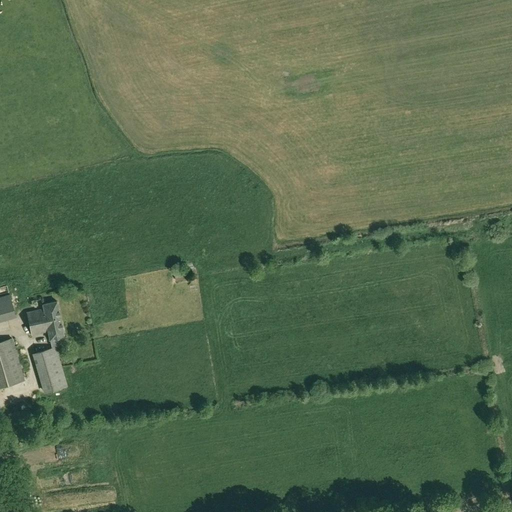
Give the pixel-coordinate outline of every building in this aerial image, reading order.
[(187,264),(174,266),(176,281),(189,279),(187,264)] [(4,296),(11,319),(17,317),(10,294),(4,296)] [(45,309),(28,312),(32,335),(49,331),(51,340),(65,337),(58,301),(44,304),(45,309)] [(0,387),(25,380),(12,338),(0,341),(0,387)] [(60,357),(56,347),(33,353),(36,364),(60,357)]
